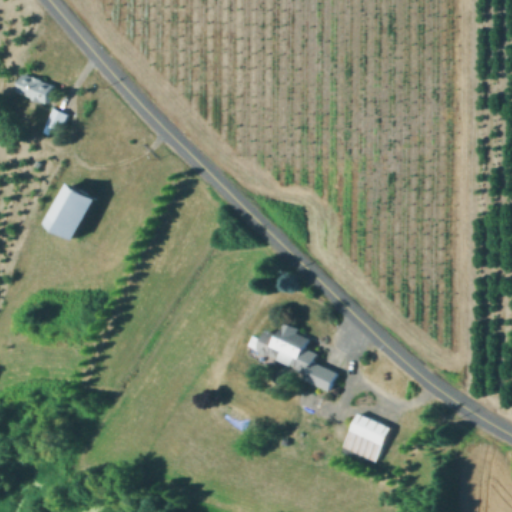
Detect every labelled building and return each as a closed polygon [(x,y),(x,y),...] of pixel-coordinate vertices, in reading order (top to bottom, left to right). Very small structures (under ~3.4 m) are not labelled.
[(59,84),(52,103),(22,93),(28,74),(59,84)] [(71,116),(63,130),(50,123),(58,109),(71,116)] [(101,200),(80,237),(52,221),(72,184),(101,200)] [(309,333),(307,337),(315,342),(312,348),(323,354),(320,360),(342,373),(332,391),(310,379),(311,377),(266,351),(265,353),(253,346),(259,335),(265,339),(271,328),(281,334),(288,321),(309,333)] [(392,427),(379,459),(350,447),(363,415),(392,427)]
